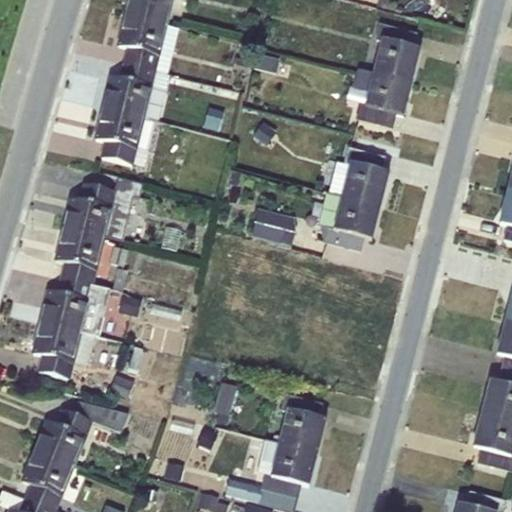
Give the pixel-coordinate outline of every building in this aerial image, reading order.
[(130,0),(126,17),(168,27),(174,0),(130,0)] [(179,30),(168,27),(126,17),(119,48),(129,51),(125,65),(168,76),(179,30)] [(379,26),(375,42),(381,44),(373,75),(412,85),(412,82),(419,54),(420,54),(420,51),(413,49),(416,36),(379,26)] [(259,57),(255,70),(280,76),(283,62),(259,57)] [(170,76),(168,76),(125,65),(121,81),(111,79),(104,110),(156,123),(159,124),(170,76)] [(411,87),(412,85),(373,75),(358,71),(353,90),(350,89),(346,102),(359,105),(355,120),(392,130),(396,116),(403,118),(404,116),(403,116),(410,87),(411,87)] [(208,108),(203,129),(219,133),(224,113),(208,108)] [(145,170),(156,123),(104,110),(96,141),(106,144),(102,160),(145,170)] [(263,123),(253,138),(267,148),(277,134),(263,123)] [(385,159),(348,150),(344,166),(337,164),(329,195),(380,208),(381,206),(380,206),(388,177),(389,175),(381,173),(385,159)] [(144,184),(118,178),(114,194),(85,186),(81,202),(72,200),(64,231),(106,242),(106,239),(123,243),(134,198),(140,199),(144,184)] [(511,192),(508,192),(508,195),(501,224),(500,223),(500,226),(507,228),(504,241),(511,243),(511,192)] [(379,211),(380,208),(329,195),(327,195),(319,226),(323,244),(361,253),(364,240),(372,242),(372,239),(379,211)] [(294,221),(260,211),(252,238),(292,250),(297,236),(294,221)] [(181,232),(166,228),(161,249),(177,253),(181,232)] [(94,288),(106,242),(64,231),(56,263),(66,265),(62,280),(94,288)] [(129,252),(113,249),(110,266),(124,270),(129,252)] [(320,268),(295,365),(334,376),(359,279),(320,268)] [(111,292),(94,288),(62,280),(59,295),(49,292),(41,324),(96,338),(100,339),(111,292)] [(142,302),(123,297),(118,314),(138,319),(142,302)] [(182,312),(153,305),(150,314),(180,322),(182,312)] [(511,324),(506,323),(505,326),(506,326),(498,354),(497,357),(505,359),(501,371),(511,373),(511,324)] [(89,368),(96,338),(41,324),(34,356),(43,358),(39,374),(71,383),(75,365),(89,368)] [(511,373),(501,371),(498,384),(491,382),(490,385),(491,385),(483,414),(482,416),(511,423),(511,373)] [(116,377),(110,394),(128,401),(135,384),(116,377)] [(237,389),(222,385),(214,416),(219,417),(217,426),(226,428),(237,389)] [(285,396),(281,413),(287,414),(279,445),(317,454),(318,452),(317,452),(325,424),(326,421),(318,419),(322,406),(285,396)] [(129,416),(78,404),(73,416),(63,412),(57,427),(48,423),(36,452),(75,469),(93,424),(121,436),(129,416)] [(511,423),(482,416),(481,418),(482,419),(475,447),(474,447),(473,449),(481,451),(477,465),(511,473),(511,423)] [(218,437),(204,431),(197,447),(211,452),(218,437)] [(317,457),(317,454),(279,445),(265,441),(257,475),(265,476),(262,488),(229,480),(225,497),(281,511),(295,511),(301,487),(309,488),(309,486),(316,457),(317,457)] [(57,511),(75,469),(36,452),(23,483),(32,487),(27,501),(51,511),(57,511)] [(168,464),(164,481),(181,484),(184,467),(168,464)] [(154,509),(159,493),(139,488),(137,496),(136,504),(154,509)] [(11,511),(22,511),(27,501),(2,492),(0,497),(0,507),(11,511)] [(220,498),(201,493),(196,509),(206,511),(228,511),(230,507),(218,503),(220,498)] [(505,511),(507,504),(470,494),(466,508),(459,506),(458,508),(459,508),(458,511),(505,511)] [(51,511),(27,501),(22,511),(11,511),(51,511)]
